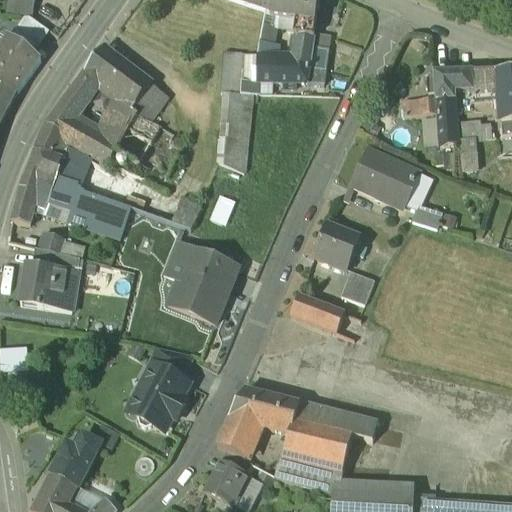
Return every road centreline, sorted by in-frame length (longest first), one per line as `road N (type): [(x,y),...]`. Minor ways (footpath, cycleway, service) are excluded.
road 1 (residential): [(401,7),(197,445),(143,511)]
road 2 (secondary): [(0,194),(33,108),(110,0)]
